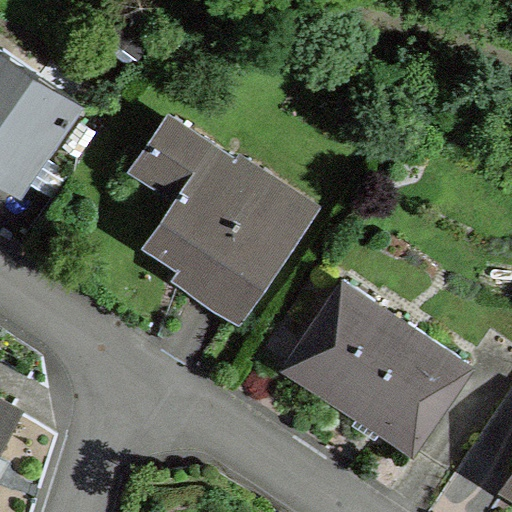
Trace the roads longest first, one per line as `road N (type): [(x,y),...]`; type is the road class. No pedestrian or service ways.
road 1 (residential): [(138,374),(350,511)]
road 2 (residential): [(0,277),(138,374)]
road 3 (residential): [(138,374),(87,475),(79,511)]
